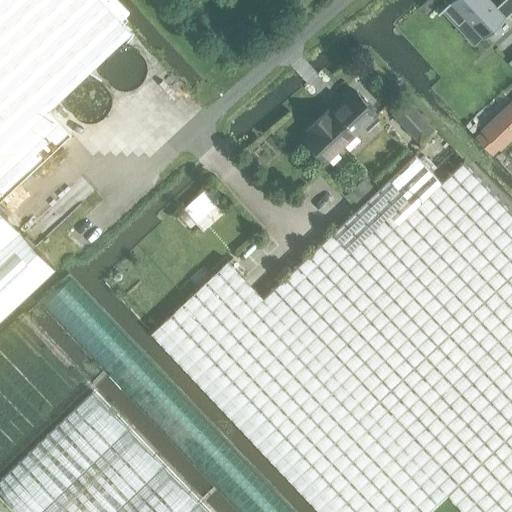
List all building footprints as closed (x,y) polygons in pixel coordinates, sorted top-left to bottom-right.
[(0,0),(0,316),(51,270),(0,214),(0,196),(67,135),(46,111),(128,35),(95,0),(0,0)] [(490,0),(451,0),(442,10),(473,43),(482,36),(483,37),(511,12),(511,0),(502,0),(496,6),(490,0)] [(310,131),(305,136),(326,159),(377,112),(355,89),(332,110),(329,107),(307,128),(310,131)] [(406,98),(391,112),(397,118),(420,142),(435,128),(412,104),(406,98)] [(440,180),(414,152),(261,296),(226,259),(149,331),(321,511),(425,511),(446,493),(464,511),(511,511),(511,210),(463,159),(440,180)] [(197,208),(208,195),(201,189),(189,201),(197,208)] [(302,511),(68,270),(39,298),(246,511),(302,511)] [(0,490),(20,511),(209,511),(93,389),(0,478),(0,490)] [(0,458),(45,413),(34,402),(2,434),(0,432),(0,458)]
